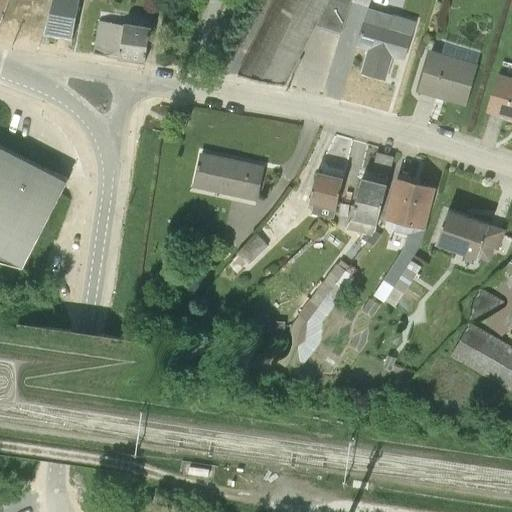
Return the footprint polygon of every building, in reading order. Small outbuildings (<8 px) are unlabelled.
[(275,0),(222,109),(269,119),(276,105),(281,106),(287,92),(285,89),(302,58),(327,65),(340,17),(302,0),(275,0)] [(346,0),(345,5),(396,20),(401,0),(346,0)] [(64,17),(39,13),(26,66),(55,72),(64,17)] [(405,53),(354,38),(341,79),(354,83),(348,105),(371,112),(378,89),(392,94),(405,53)] [(82,54),(77,87),(130,94),(133,60),(82,54)] [(466,96),(419,82),(406,124),(453,138),(466,96)] [(511,113),(487,106),(476,144),(511,155),(511,113)] [(379,206),(381,187),(366,185),(363,204),(379,206)] [(248,199),(186,186),(179,221),(241,233),(248,199)] [(0,301),(5,303),(51,216),(0,189),(0,301)] [(330,212),(303,205),(295,237),(299,239),(297,248),(319,253),(330,212)] [(374,218),(349,212),(337,253),(333,262),(351,268),(349,273),(353,275),(363,265),(374,218)] [(421,222),(385,213),(374,254),(382,256),(381,264),(393,269),(390,283),(361,328),(369,336),(407,279),(421,222)] [(478,258),(438,243),(423,278),(466,294),(467,290),(479,295),(484,283),(487,285),(494,264),(478,260),(478,258)] [(257,280),(245,268),(213,298),(225,311),(257,280)] [(511,347),(500,340),(511,321),(511,277),(494,303),(483,311),(474,324),(470,322),(450,357),(511,392),(511,347)] [(288,362),(332,304),(336,298),(328,293),(325,299),(324,298),(277,361),(285,367),(288,362)] [(175,294),(171,326),(188,328),(192,296),(175,294)] [(332,304),(288,362),(297,369),(302,363),(303,364),(342,311),(332,304)] [(357,333),(349,345),(360,352),(367,339),(357,333)]
